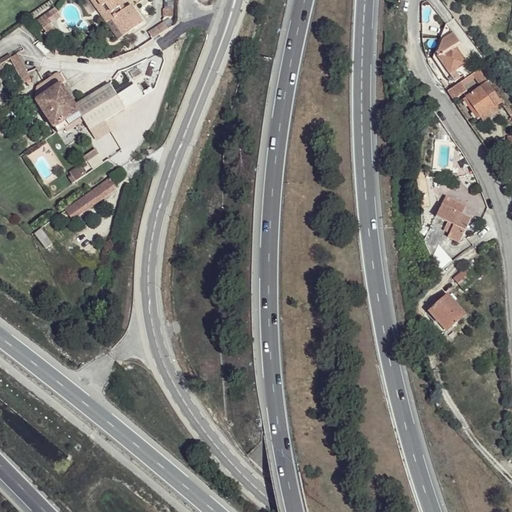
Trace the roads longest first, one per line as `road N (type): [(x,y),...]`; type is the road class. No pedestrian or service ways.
road 1 (secondary): [(285,511),(183,402),(154,338),(149,300),(159,199),(234,0)]
road 2 (motorway): [(436,511),(384,336),(369,236),(366,0)]
road 3 (motorway): [(307,0),(275,162),(267,312),(295,511)]
road 4 (residential): [(416,0),(419,60),(481,163),(511,266)]
road 5 (motorway): [(220,511),(0,335)]
